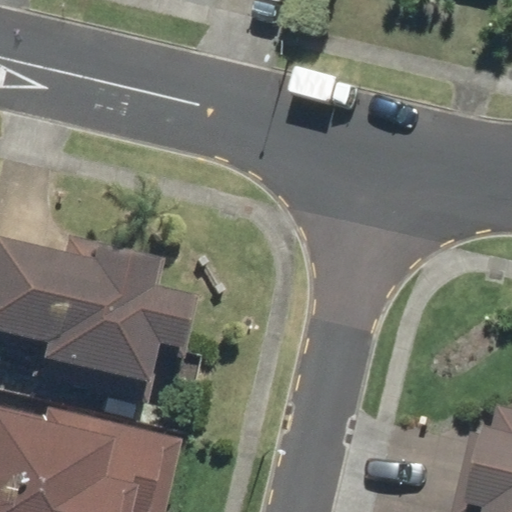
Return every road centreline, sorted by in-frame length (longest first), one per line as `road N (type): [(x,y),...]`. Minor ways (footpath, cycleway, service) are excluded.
road 1 (residential): [(0,53),(377,149)]
road 2 (residential): [(377,149),(300,511)]
road 3 (residential): [(377,149),(511,176)]
